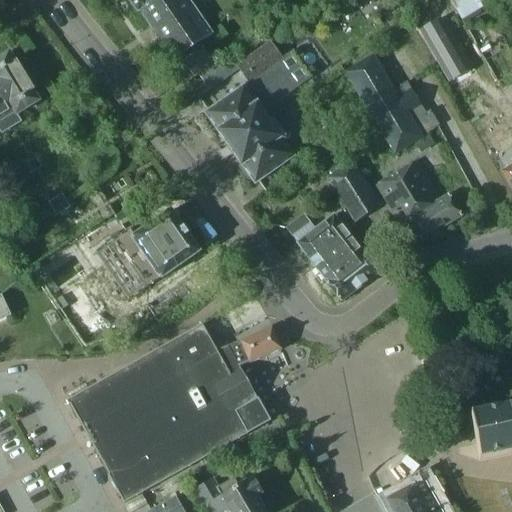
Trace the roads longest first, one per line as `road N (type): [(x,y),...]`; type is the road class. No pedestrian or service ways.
road 1 (unclassified): [(330,326),(303,315),(56,0)]
road 2 (unclassified): [(330,326),(356,319),(441,262),(511,239)]
road 3 (residential): [(361,504),(330,326)]
